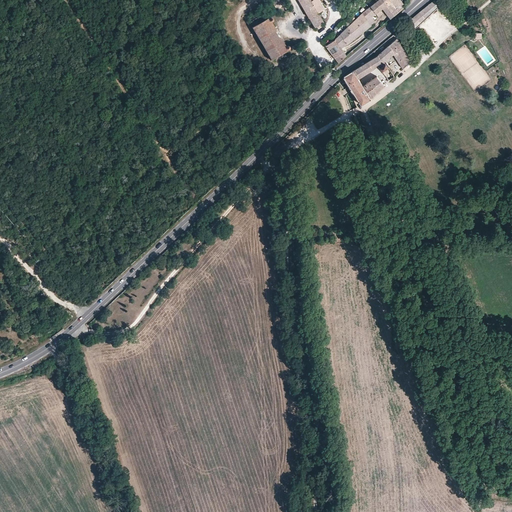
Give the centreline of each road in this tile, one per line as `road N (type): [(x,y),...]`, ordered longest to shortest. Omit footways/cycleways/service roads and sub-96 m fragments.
road 1 (primary): [(0,373),(57,342),(422,0)]
road 2 (track): [(316,511),(288,248),(287,151)]
road 3 (track): [(339,93),(343,114),(287,151),(259,153)]
